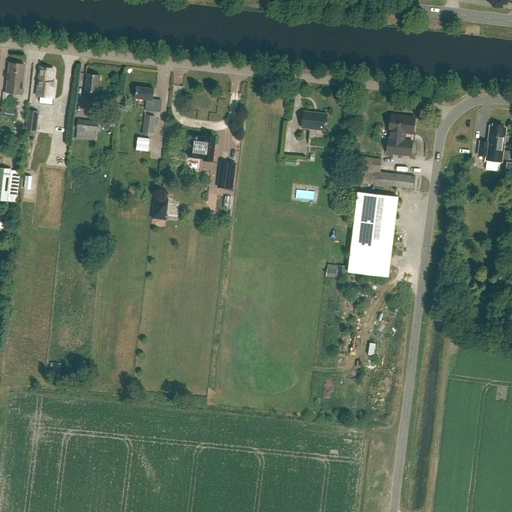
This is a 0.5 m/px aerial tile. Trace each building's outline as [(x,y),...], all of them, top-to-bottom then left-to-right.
[(7,93),(9,93),(22,94),(25,65),(10,63),(7,93)] [(53,69),(40,68),(36,96),(53,98),(55,83),(51,83),(52,78),(53,78),(54,71),(53,71),(53,69)] [(87,74),(85,92),(84,100),(101,102),(102,93),(98,93),(100,76),(87,74)] [(137,87),(136,96),(135,99),(147,100),(146,111),(160,112),(161,101),(152,100),(154,89),(137,87)] [(39,112),(28,110),(26,129),(37,130),(39,112)] [(327,114),(304,112),(302,128),(325,131),(326,125),(327,125),(327,123),(326,123),(327,114)] [(145,115),(142,136),(154,137),(156,117),(145,115)] [(405,133),(413,134),(415,118),(391,115),(389,132),(393,132),(391,154),(411,156),(412,142),(404,141),(405,133)] [(79,120),(77,130),(97,132),(99,123),(79,120)] [(488,143),(480,142),(478,156),(488,157),(488,161),(501,162),(505,129),(503,128),(503,126),(493,125),(493,127),(490,127),(488,143)] [(189,147),(188,157),(199,158),(200,156),(204,157),(203,160),(204,160),(206,163),(209,163),(212,161),(213,161),(215,138),(214,138),(213,136),(209,135),(207,137),(206,137),(206,139),(202,139),(202,138),(191,136),(190,145),(189,145),(189,147)] [(138,138),(136,151),(148,152),(150,139),(138,138)] [(221,161),(217,188),(233,190),(237,163),(221,161)] [(0,200),(8,201),(12,169),(0,168),(0,200)] [(388,278),(398,197),(358,192),(348,273),(388,278)] [(168,199),(154,198),(152,219),(166,221),(168,199)] [(223,314),(224,322),(231,320),(230,313),(223,314)] [(366,369),(364,374),(373,377),(375,372),(366,369)]
